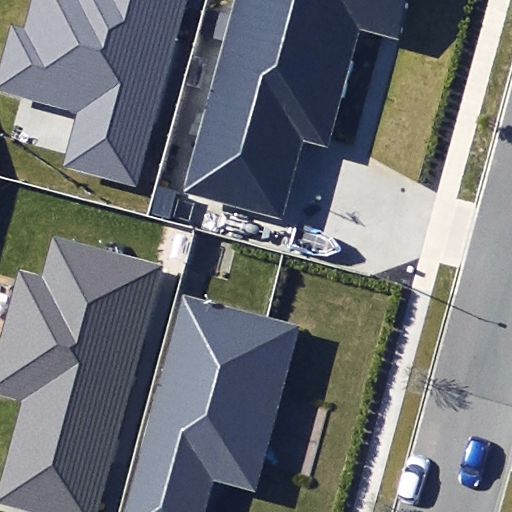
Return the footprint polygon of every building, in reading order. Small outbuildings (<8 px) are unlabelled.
[(60,170),(139,190),(141,179),(188,0),(31,0),(25,26),(6,21),(0,44),(0,92),(21,98),(48,105),(75,112),(64,152),(60,170)] [(235,0),(183,193),(280,220),(298,141),(330,148),(332,140),(357,26),(381,33),(399,38),(408,0),(235,0)] [(150,214),(170,219),(177,192),(157,186),(150,214)] [(0,506),(12,509),(21,511),(99,511),(165,267),(155,265),(54,238),(44,278),(20,271),(18,279),(10,309),(2,338),(0,344),(0,393),(23,399),(0,483),(0,506)] [(206,511),(215,482),(256,493),(260,477),(262,471),(264,466),(273,431),(282,397),(283,393),(289,385),(304,327),(279,320),(273,321),(266,318),(203,301),(185,297),(125,511),(206,511)]
